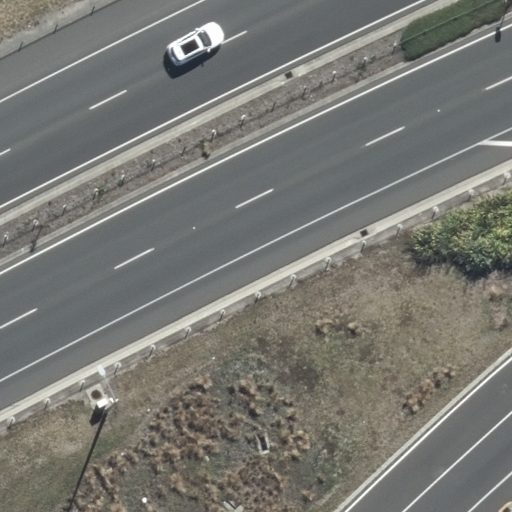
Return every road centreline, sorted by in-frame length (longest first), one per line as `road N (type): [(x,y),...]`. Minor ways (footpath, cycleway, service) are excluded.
road 1 (trunk): [(511,81),(224,210),(0,328)]
road 2 (trunk): [(0,137),(284,0)]
road 3 (trunk): [(511,409),(400,511)]
